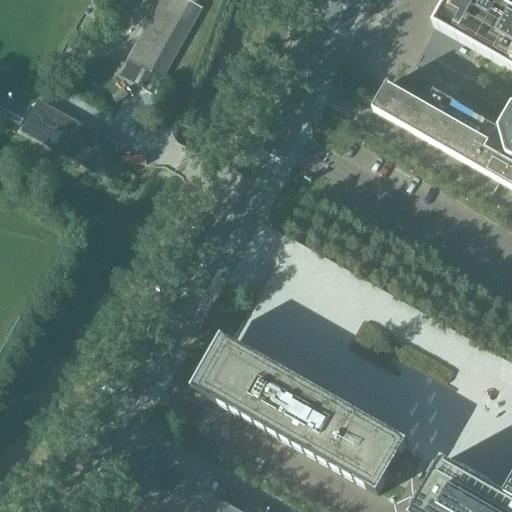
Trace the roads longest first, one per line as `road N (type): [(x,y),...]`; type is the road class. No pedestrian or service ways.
road 1 (unclassified): [(73,511),(347,0)]
road 2 (unknown): [(148,378),(377,509)]
